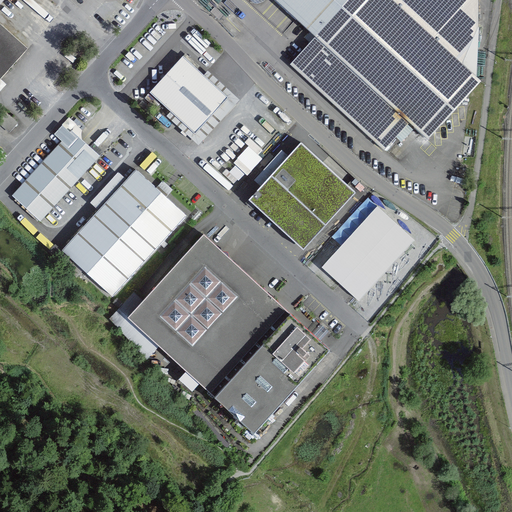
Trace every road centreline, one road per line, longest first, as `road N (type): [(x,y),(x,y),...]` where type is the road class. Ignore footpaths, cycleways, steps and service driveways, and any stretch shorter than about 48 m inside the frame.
road 1 (residential): [(183,0),(360,170),(468,253),(497,309),(511,383)]
road 2 (residential): [(365,333),(93,77)]
road 3 (residential): [(0,175),(93,77)]
